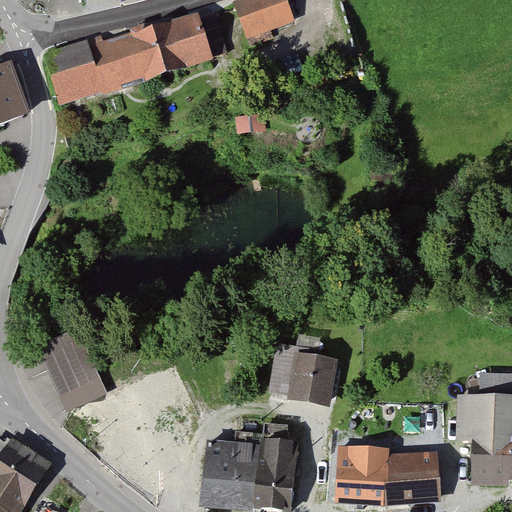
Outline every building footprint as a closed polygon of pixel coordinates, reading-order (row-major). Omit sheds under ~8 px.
[(302,20),(293,0),(245,0),(240,3),(256,40),(302,20)] [(220,60),(208,14),(56,55),(69,102),(220,60)] [(0,128),(29,115),(9,71),(0,74),(0,128)] [(42,352),(64,412),(105,397),(83,337),(42,352)] [(336,363),(301,357),(294,400),(328,406),(336,363)] [(511,374),(487,374),(486,395),(466,395),(465,442),(477,443),(476,485),(511,486),(511,374)] [(24,511),(54,465),(7,437),(0,447),(0,511),(24,511)] [(293,511),(298,449),(210,443),(205,511),(209,511),(293,511)] [(393,448),(346,448),(346,506),(445,506),(445,454),(393,454),(393,448)]
